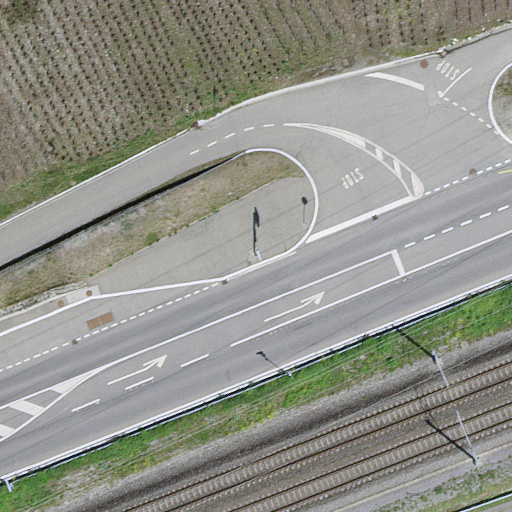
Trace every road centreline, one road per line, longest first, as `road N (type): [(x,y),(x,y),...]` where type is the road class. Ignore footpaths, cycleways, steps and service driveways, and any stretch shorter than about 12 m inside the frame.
road 1 (primary): [(453,239),(0,423)]
road 2 (unclassified): [(0,246),(257,123),(343,125),(401,150)]
road 3 (unclassified): [(401,150),(474,62),(511,43)]
